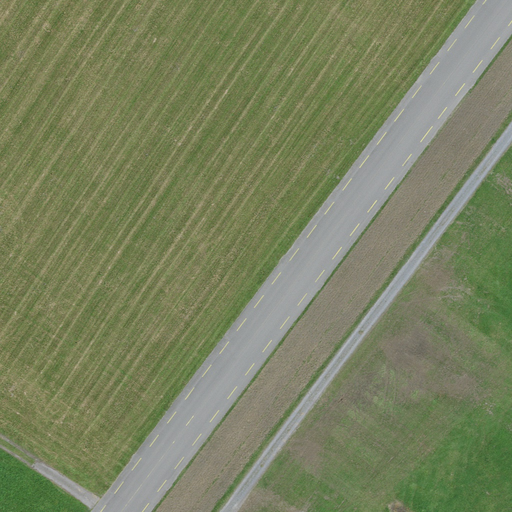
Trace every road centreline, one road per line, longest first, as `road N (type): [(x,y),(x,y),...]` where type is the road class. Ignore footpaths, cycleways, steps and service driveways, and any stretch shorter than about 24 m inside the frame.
road 1 (unclassified): [(503,0),(119,511)]
road 2 (track): [(511,136),(228,511)]
road 3 (track): [(0,441),(103,511)]
